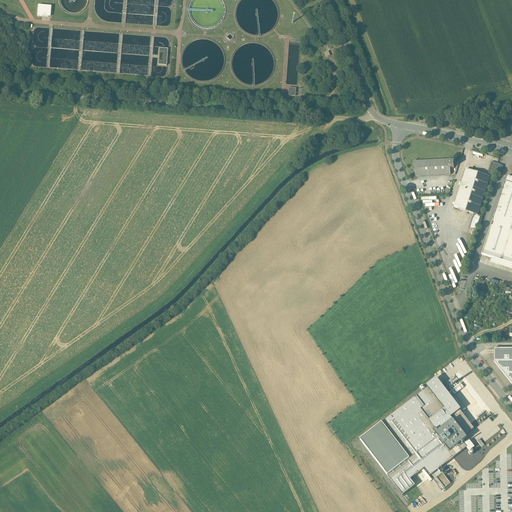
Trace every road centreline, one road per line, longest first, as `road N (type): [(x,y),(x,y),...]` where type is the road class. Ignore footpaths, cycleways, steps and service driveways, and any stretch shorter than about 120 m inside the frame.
road 1 (residential): [(374,115),(0,91)]
road 2 (residential): [(400,125),(395,159),(463,338),(511,408)]
road 3 (residential): [(374,115),(330,0)]
